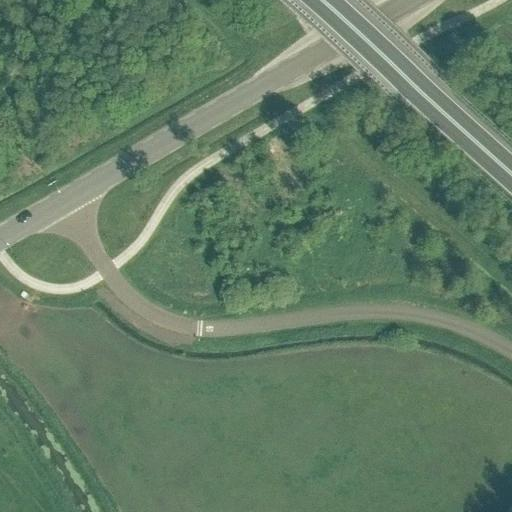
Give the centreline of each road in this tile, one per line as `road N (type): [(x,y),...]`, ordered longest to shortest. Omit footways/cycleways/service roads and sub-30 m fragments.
road 1 (unclassified): [(511,349),(414,314),(353,312),(192,332),(141,315),(107,271),(72,197)]
road 2 (secondary): [(72,197),(411,0)]
road 3 (trunk): [(511,174),(320,0)]
